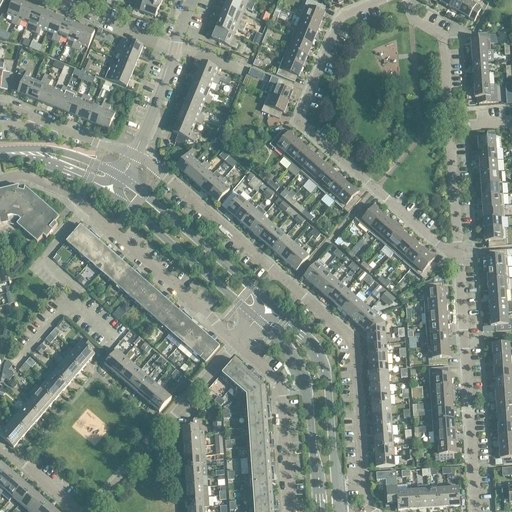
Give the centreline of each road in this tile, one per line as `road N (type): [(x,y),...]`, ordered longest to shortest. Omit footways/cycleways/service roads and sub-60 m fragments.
road 1 (residential): [(375,511),(362,492),(352,340),(133,155)]
road 2 (residential): [(458,265),(298,123),(338,19),(381,0)]
road 3 (residential): [(236,339),(66,191),(30,177),(0,180)]
road 4 (residential): [(476,511),(458,265)]
road 5 (tertiary): [(337,511),(326,367),(268,305)]
road 6 (residential): [(89,511),(236,339)]
road 7 (tertiary): [(254,320),(294,354),(305,377),(317,511)]
road 8 (tertiary): [(268,305),(121,178)]
road 9 (residential): [(291,511),(284,386),(236,339)]
road 10 (tertiary): [(109,195),(254,320)]
road 11 (residential): [(447,124),(441,36),(411,19),(404,0)]
road 12 (residential): [(133,155),(0,105)]
road 13 (residential): [(458,265),(447,124)]
road 14 (tertiary): [(121,178),(55,150),(0,149)]
road 15 (residential): [(174,49),(59,0)]
